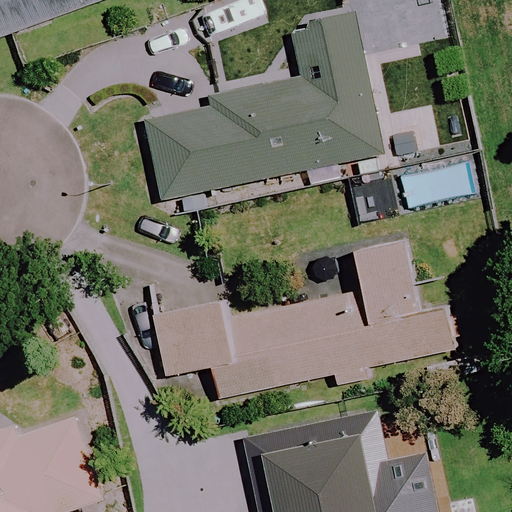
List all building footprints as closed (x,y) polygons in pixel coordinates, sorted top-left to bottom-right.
[(0,0),(0,40),(110,0),(0,0)] [(399,0),(380,0),(366,20),(409,50),(430,22),(399,0)] [(391,153),(362,18),(296,32),(305,78),(213,98),(214,107),(152,120),(169,201),(391,153)] [(226,399),(339,376),(343,391),(373,385),(370,370),(460,351),(451,311),(424,316),(409,241),(364,250),(372,291),(233,319),(229,302),(159,316),(172,377),(219,367),(226,399)] [(18,422),(0,427),(0,511),(68,511),(99,502),(73,422),(24,438),(18,422)] [(435,511),(433,503),(400,510),(396,492),(384,494),(370,429),(251,454),(262,511),(435,511)]
